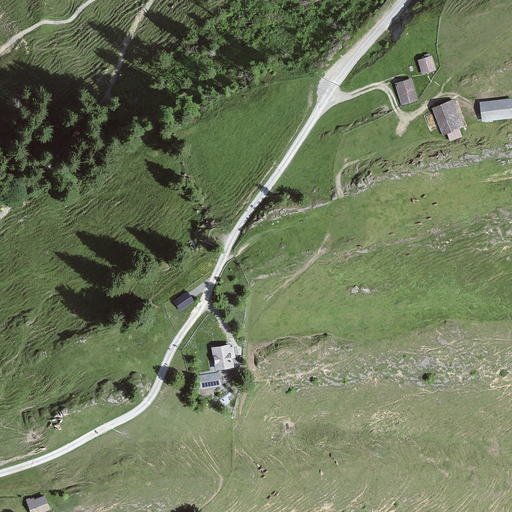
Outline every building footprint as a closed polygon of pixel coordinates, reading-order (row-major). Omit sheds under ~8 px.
[(432,56),(418,61),(422,75),(437,71),(432,56)] [(412,79),(395,84),(401,106),(419,101),(412,79)] [(511,98),(480,103),(482,123),(511,119),(511,98)] [(453,100),(431,109),(442,137),(447,135),(450,142),(462,137),(459,130),(464,128),(453,100)] [(193,299),(188,291),(175,300),(181,308),(193,299)] [(230,343),(211,346),(215,372),(199,374),(201,388),(221,385),(218,367),(234,365),(230,343)] [(45,495),(28,502),(32,511),(39,511),(50,508),(45,495)]
